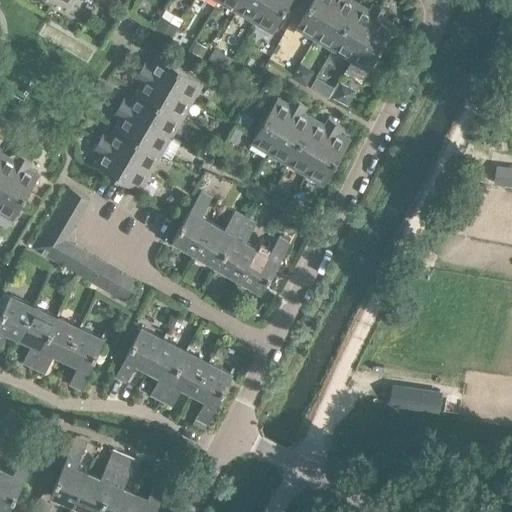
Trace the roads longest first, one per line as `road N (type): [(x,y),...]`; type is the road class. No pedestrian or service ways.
road 1 (track): [(269,511),(511,32)]
road 2 (residential): [(272,341),(433,31),(432,0)]
road 3 (residential): [(0,378),(74,402),(134,410),(224,443)]
road 4 (unclassified): [(395,511),(250,442),(224,443)]
road 5 (residential): [(140,271),(83,239),(101,207),(158,239)]
road 6 (residential): [(272,341),(140,271)]
